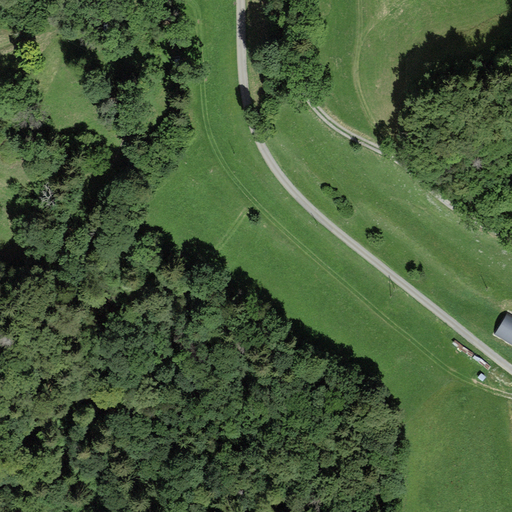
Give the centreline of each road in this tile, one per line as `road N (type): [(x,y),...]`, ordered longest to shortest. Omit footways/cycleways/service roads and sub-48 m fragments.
road 1 (unclassified): [(511,369),(336,230),(277,171),(245,94),(240,0)]
road 2 (track): [(475,221),(313,106),(292,70),(278,0)]
